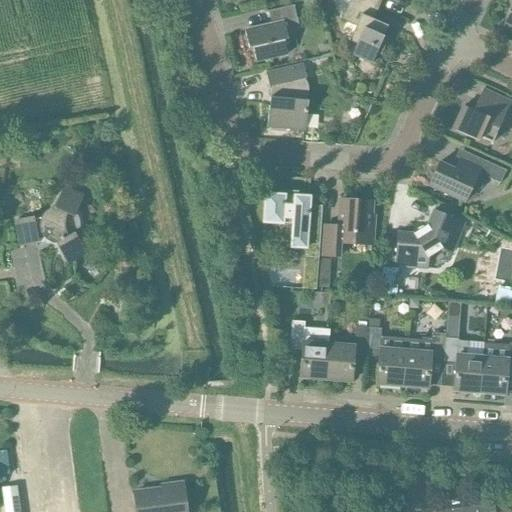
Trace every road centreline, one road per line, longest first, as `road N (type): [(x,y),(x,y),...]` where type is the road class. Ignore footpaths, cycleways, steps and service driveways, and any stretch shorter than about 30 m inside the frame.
road 1 (residential): [(465,44),(453,59),(438,56),(394,166),(239,148),(202,0)]
road 2 (unclassified): [(421,427),(0,391)]
road 3 (track): [(109,0),(197,408)]
